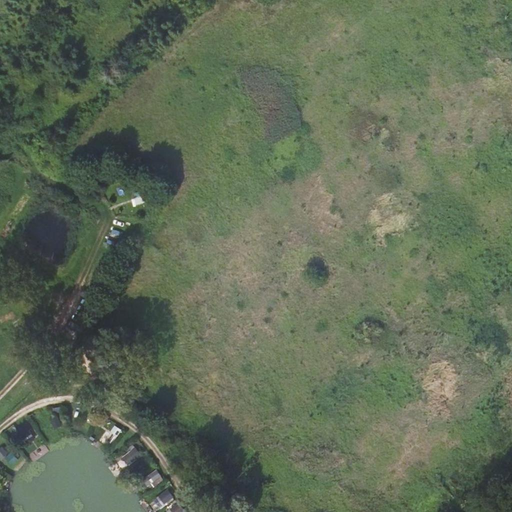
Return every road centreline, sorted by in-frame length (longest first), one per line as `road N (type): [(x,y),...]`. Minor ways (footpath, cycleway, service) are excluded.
road 1 (track): [(197,511),(151,446),(122,417),(88,401),(32,406),(0,429)]
road 2 (track): [(0,395),(42,348),(90,267),(105,219)]
